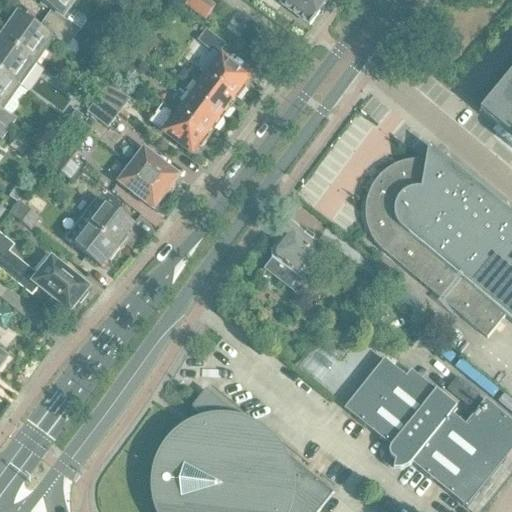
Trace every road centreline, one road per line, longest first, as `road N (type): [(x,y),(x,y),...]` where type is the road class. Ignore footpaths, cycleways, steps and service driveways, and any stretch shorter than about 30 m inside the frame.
road 1 (secondary): [(24,511),(356,64)]
road 2 (secondary): [(338,50),(0,486)]
road 3 (unclassified): [(511,193),(356,64)]
